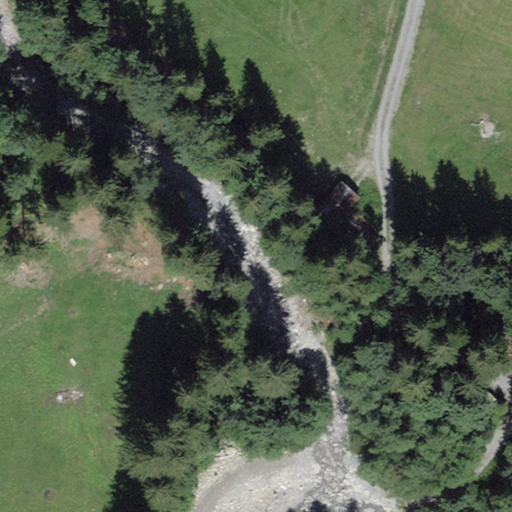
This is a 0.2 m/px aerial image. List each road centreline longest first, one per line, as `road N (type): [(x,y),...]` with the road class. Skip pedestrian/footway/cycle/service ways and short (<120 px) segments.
road 1 (track): [(507,384),(420,326),(388,252),(383,138),(416,0)]
road 2 (track): [(392,502),(464,483),(492,455),(507,384)]
